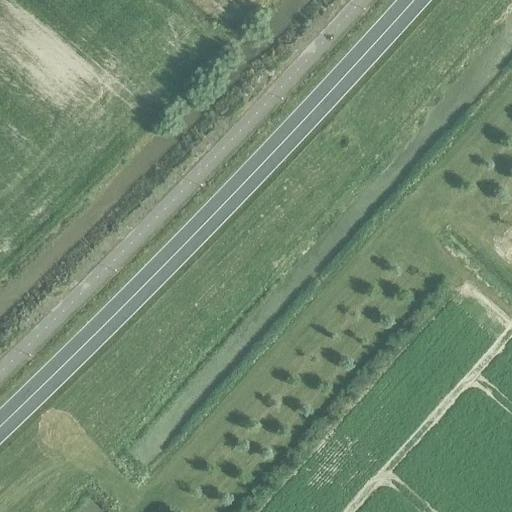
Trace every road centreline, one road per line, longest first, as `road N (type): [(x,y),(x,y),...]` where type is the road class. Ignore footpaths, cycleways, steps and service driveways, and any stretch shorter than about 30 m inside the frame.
road 1 (track): [(418,195),(156,486)]
road 2 (track): [(418,195),(511,86)]
road 3 (track): [(511,278),(418,195)]
